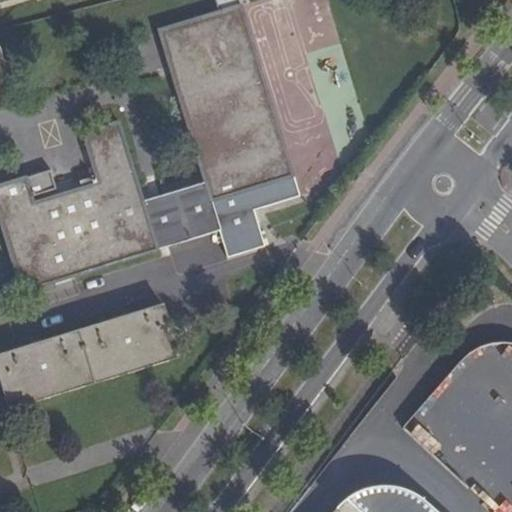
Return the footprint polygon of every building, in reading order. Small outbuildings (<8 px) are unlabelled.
[(48,170),(0,185),(0,226),(23,296),(221,232),(229,258),(264,247),(254,212),(299,199),(241,7),(157,32),(204,185),(144,203),(118,121),(79,134),(95,182),(57,195),(48,170)] [(315,46),(337,40),(330,9),(308,14),(315,46)] [(0,97),(12,94),(1,49),(0,48),(0,97)] [(163,306),(0,354),(0,382),(8,410),(179,360),(163,306)] [(434,511),(427,504),(421,500),(409,493),(396,490),(382,489),(369,490),(356,495),(344,503),(339,507),(334,511),(434,511)]
